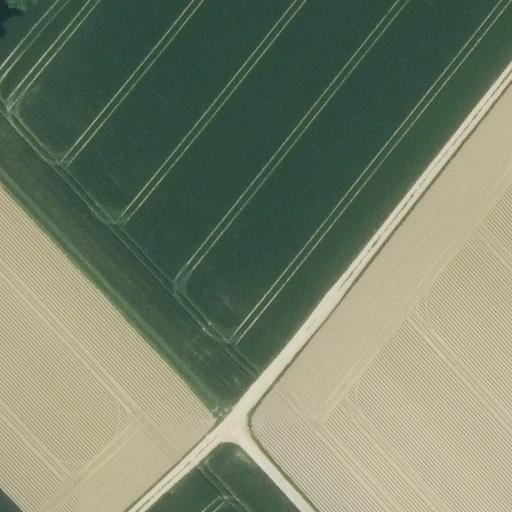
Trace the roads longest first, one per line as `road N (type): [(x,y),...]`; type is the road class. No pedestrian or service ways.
road 1 (track): [(227,427),(511,73)]
road 2 (track): [(227,427),(0,180)]
road 3 (track): [(227,427),(136,511)]
